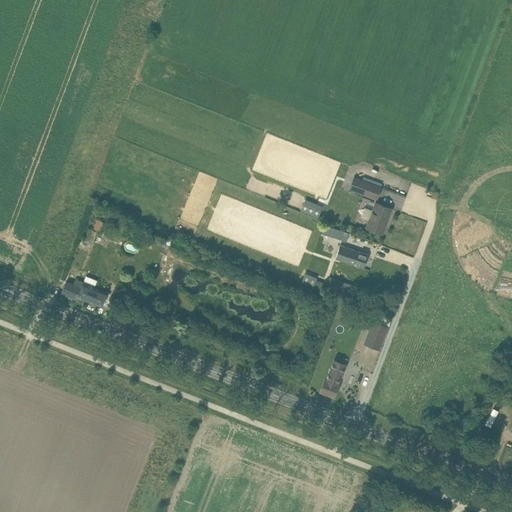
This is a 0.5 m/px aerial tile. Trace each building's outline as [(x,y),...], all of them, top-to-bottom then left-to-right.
[(349,189),(377,200),(382,188),(354,177),(349,189)] [(376,202),(367,228),(382,233),(391,208),(376,202)] [(318,218),(321,210),(303,203),(300,210),(318,218)] [(77,265),(86,245),(87,243),(92,245),(97,232),(99,233),(103,223),(97,220),(93,231),(89,229),(83,243),(79,242),(70,262),(77,265)] [(342,231),(339,239),(346,241),(349,233),(342,231)] [(337,251),(335,257),(335,259),(364,268),(368,254),(339,245),(337,251)] [(310,285),(312,279),(304,276),(302,282),(310,285)] [(101,307),(107,292),(75,279),(74,283),(66,280),(61,292),(77,299),(78,297),(101,307)] [(350,284),(348,288),(328,280),(325,288),(352,298),(354,290),(356,286),(350,284)] [(373,321),(364,343),(379,349),(388,326),(373,321)] [(325,379),(320,391),(335,396),(339,385),(338,384),(346,364),(334,359),(326,380),(325,379)] [(507,393),(511,378),(511,365),(507,364),(499,390),(507,393)]
